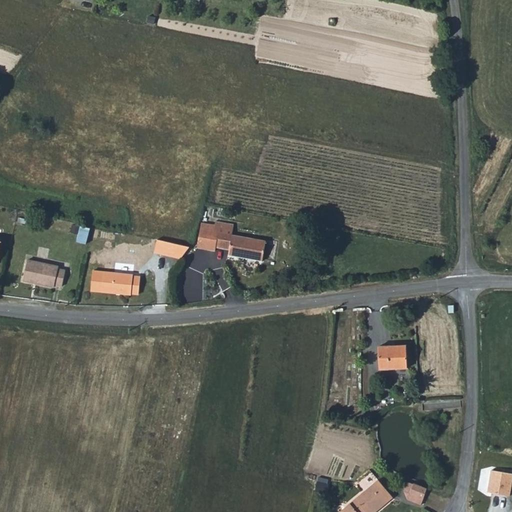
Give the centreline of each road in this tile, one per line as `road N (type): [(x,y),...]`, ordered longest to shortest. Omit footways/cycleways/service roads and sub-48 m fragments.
road 1 (tertiary): [(0,312),(200,316),(468,281)]
road 2 (unclassified): [(453,0),(468,281)]
road 3 (unclassified): [(468,281),(472,427),(454,511)]
